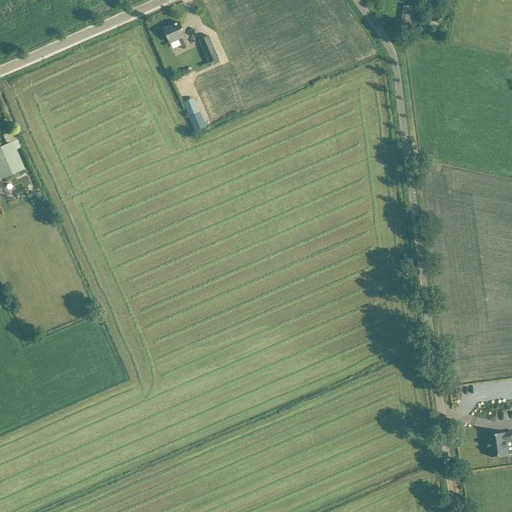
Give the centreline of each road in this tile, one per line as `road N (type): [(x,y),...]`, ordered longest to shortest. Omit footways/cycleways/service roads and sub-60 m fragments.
road 1 (unclassified): [(454,511),(395,54),(354,0)]
road 2 (unclassified): [(0,71),(163,0)]
